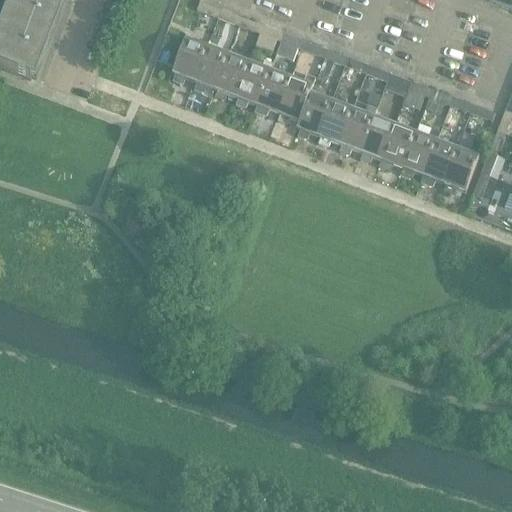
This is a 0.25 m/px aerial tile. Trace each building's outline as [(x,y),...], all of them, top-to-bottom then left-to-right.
[(11,0),(0,29),(0,72),(34,85),(66,0),(11,0)] [(511,8),(511,0),(491,0),(490,4),(511,12),(511,8)] [(216,21),(220,12),(199,4),(196,13),(216,21)] [(238,29),(242,20),(220,12),(216,21),(238,29)] [(259,37),(262,28),(242,20),(238,29),(259,37)] [(280,45),(283,36),(262,28),(259,37),(255,49),(272,56),(276,44),(280,45)] [(301,53),(305,44),(283,36),(280,45),(276,57),(292,63),(297,51),(301,53)] [(193,85),(206,50),(185,42),(172,77),(174,78),(172,84),(179,87),(181,81),(193,85)] [(323,61),(326,52),(305,44),(301,53),(305,54),(301,61),(313,66),(316,59),(323,61)] [(214,93),(226,58),(206,50),(193,85),(194,85),(191,92),(200,95),(202,88),(214,93)] [(344,69),(348,60),(326,52),(323,61),(344,69)] [(235,101),(248,67),(226,58),(214,93),(216,94),(214,101),(221,103),(223,97),(235,101)] [(365,77),(368,68),(348,60),(344,69),(365,77)] [(254,116),(269,75),(248,67),(235,101),(237,102),(235,109),(241,111),(246,109),(247,106),(254,108),(252,115),(254,116)] [(386,85),(390,76),(368,68),(365,77),(386,85)] [(278,117),(290,83),(269,75),(254,116),(261,119),(265,117),(266,113),(278,117)] [(407,93),(410,84),(390,76),(386,85),(407,93)] [(298,125),(309,97),(311,91),(290,83),(278,117),(275,124),(282,127),(286,125),(287,121),(298,125)] [(429,101),(432,92),(410,84),(407,93),(402,107),(419,113),(424,99),(429,101)] [(450,109),(453,100),(432,92),(429,101),(450,109)] [(511,118),(511,95),(503,115),(511,118)] [(317,140),(330,105),(309,97),(298,125),(296,132),(299,133),(296,140),(303,143),(307,141),(309,137),(317,140)] [(471,117),(474,108),(453,100),(450,109),(471,117)] [(339,149),(352,113),(330,105),(317,140),(320,141),(317,148),(324,151),(328,149),(330,145),(339,149)] [(492,125),(495,116),(474,108),(471,117),(492,125)] [(360,157),(376,112),(369,109),(366,118),(352,113),(339,149),(336,155),(343,158),(347,156),(348,153),(360,157)] [(380,165),(393,129),(375,122),(378,112),(376,112),(360,157),(357,164),(364,166),(368,164),(369,161),(380,165)] [(505,139),(511,119),(511,118),(503,115),(496,135),(505,139)] [(401,172),(415,137),(393,129),(380,165),(378,172),(387,175),(391,173),(393,169),(401,172)] [(496,161),(505,139),(496,135),(487,157),(496,161)] [(422,181),(436,145),(415,137),(401,172),(398,179),(408,183),(412,181),(413,177),(422,181)] [(443,189),(456,153),(436,145),(422,181),(420,187),(429,191),(433,189),(435,185),(443,189)] [(464,197),(478,161),(456,153),(443,189),(445,189),(443,196),(450,199),(452,192),(464,197)] [(488,182),(496,162),(496,161),(487,157),(479,178),(488,182)] [(484,194),(488,182),(479,178),(472,198),(490,204),(492,197),(484,194)]
